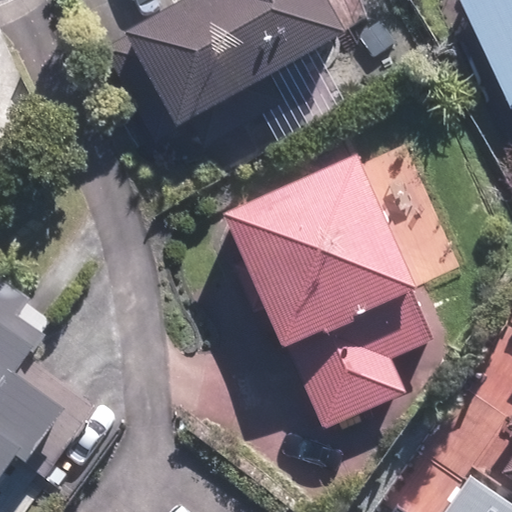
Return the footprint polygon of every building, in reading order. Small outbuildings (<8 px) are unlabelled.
[(195,0),(117,45),(172,139),(337,44),(311,0),(195,0)] [(511,0),(454,0),(446,4),(505,121),(511,116),(511,0)] [(427,348),(351,167),(217,224),(276,359),(287,355),(320,433),(401,399),(387,365),(427,348)] [(45,320),(0,288),(0,484),(11,468),(21,475),(24,471),(43,485),(95,413),(81,403),(79,405),(31,371),(23,381),(16,376),(25,363),(28,364),(45,340),(36,333),(45,320)] [(511,418),(504,430),(511,434),(511,457),(496,478),(502,482),(511,489),(511,418)] [(511,511),(511,506),(471,481),(450,511),(403,511),(395,506),(390,511),(511,511)]
